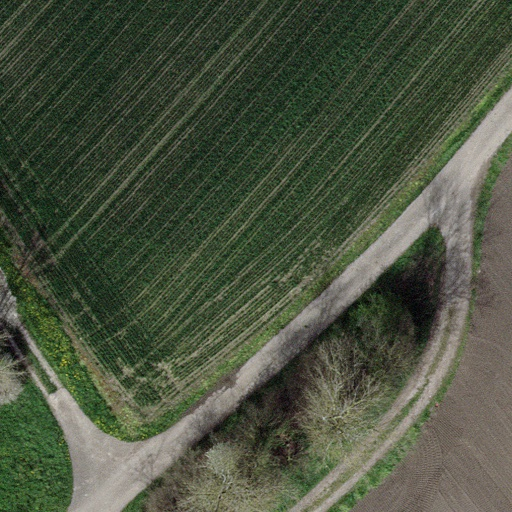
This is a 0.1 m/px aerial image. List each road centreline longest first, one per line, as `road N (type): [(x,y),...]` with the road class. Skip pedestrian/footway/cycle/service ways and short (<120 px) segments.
road 1 (track): [(109,470),(511,33)]
road 2 (track): [(0,296),(109,470)]
